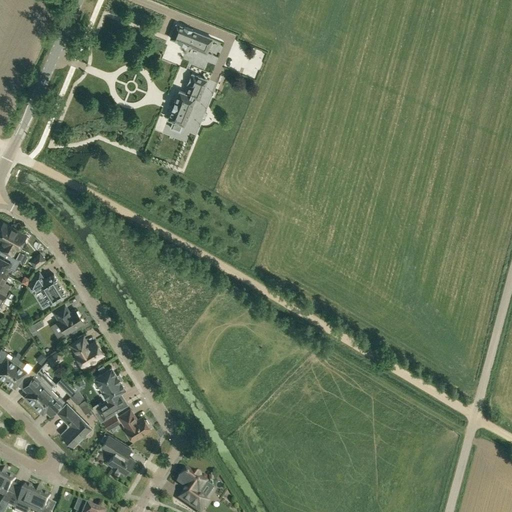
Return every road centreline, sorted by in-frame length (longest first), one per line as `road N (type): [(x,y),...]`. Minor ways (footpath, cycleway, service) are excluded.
road 1 (track): [(0,144),(475,417)]
road 2 (residential): [(141,511),(180,444),(51,240),(0,201)]
road 3 (tertiary): [(0,172),(78,0)]
road 4 (track): [(511,279),(475,417)]
road 5 (residential): [(0,401),(52,460),(37,471),(0,448)]
